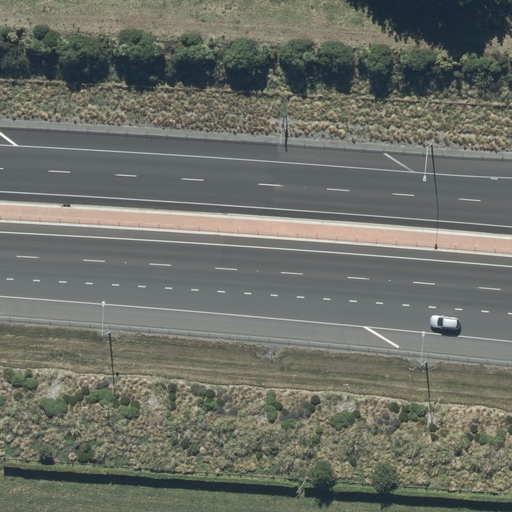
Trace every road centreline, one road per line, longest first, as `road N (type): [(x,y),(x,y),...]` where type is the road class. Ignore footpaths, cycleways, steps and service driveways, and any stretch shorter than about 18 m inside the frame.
road 1 (motorway): [(511,295),(0,261)]
road 2 (motorway): [(0,174),(504,205)]
